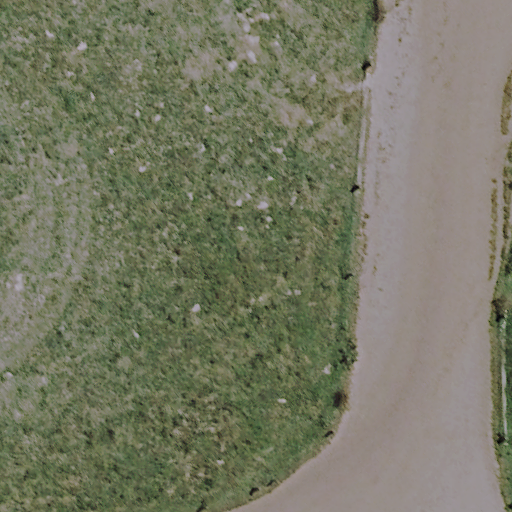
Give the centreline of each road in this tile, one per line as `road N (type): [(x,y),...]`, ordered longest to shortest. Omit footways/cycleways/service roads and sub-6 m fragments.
road 1 (track): [(429,0),(386,270),(400,479),(417,511)]
road 2 (track): [(400,479),(273,511)]
